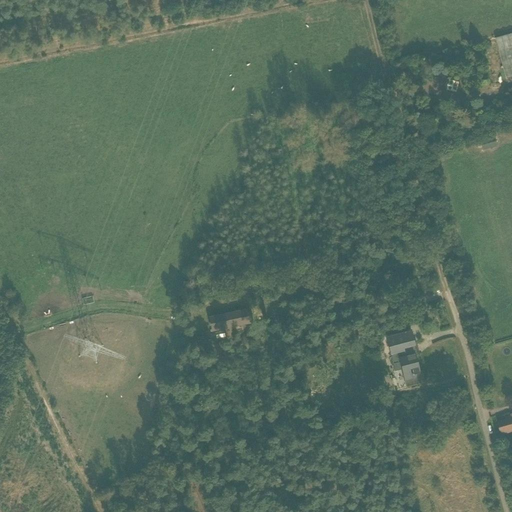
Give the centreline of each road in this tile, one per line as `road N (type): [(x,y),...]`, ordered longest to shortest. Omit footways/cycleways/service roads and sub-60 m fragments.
road 1 (track): [(361,2),(0,66)]
road 2 (track): [(448,312),(361,2)]
road 3 (track): [(95,511),(0,317)]
road 4 (residential): [(503,511),(448,312)]
